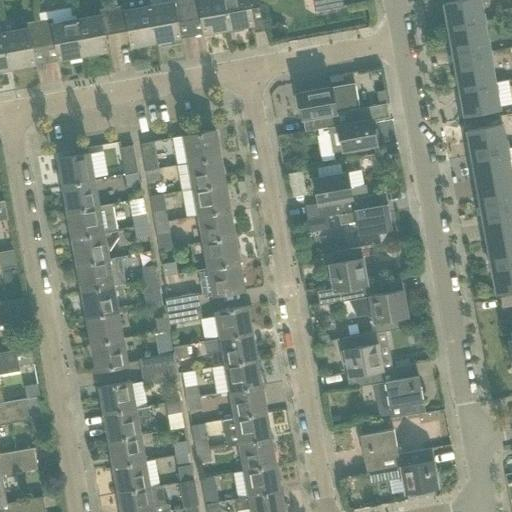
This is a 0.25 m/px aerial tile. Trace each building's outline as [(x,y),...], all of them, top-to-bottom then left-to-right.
[(189,19),(185,0),(147,0),(149,7),(155,42),(180,37),(177,21),(189,19)] [(228,29),(222,0),(185,0),(189,19),(201,17),(204,33),(228,29)] [(222,0),(228,29),(229,28),(230,32),(244,30),(243,26),(253,24),(250,8),(262,6),(260,0),(222,0)] [(317,0),(319,10),(343,6),(342,0),(317,0)] [(498,108),(488,52),(479,0),(459,0),(444,3),(449,28),(454,27),(458,51),(453,52),(455,65),(461,64),(465,87),(460,88),(464,114),(484,110),(498,108)] [(155,42),(149,7),(125,11),(124,5),(112,7),(116,32),(128,30),(131,46),(155,42)] [(116,32),(112,7),(99,9),(101,16),(77,20),(83,55),(107,50),(104,34),(116,32)] [(83,55),(77,20),(75,9),(38,15),(39,20),(44,45),(56,43),(59,59),(83,55)] [(44,45),(39,20),(25,22),(26,29),(15,31),(13,18),(2,21),(10,68),(34,63),(32,48),(44,45)] [(0,69),(10,68),(2,21),(0,20),(0,69)] [(337,112),(359,108),(358,108),(353,84),(355,84),(354,83),(298,93),(298,94),(295,95),(297,108),(300,108),(302,119),(309,118),(311,130),(328,127),(339,125),(337,112)] [(376,145),(372,119),(365,120),(363,108),(359,108),(337,112),(339,125),(328,127),(333,153),(376,145)] [(511,289),(511,182),(501,123),(467,129),(472,155),(477,155),(486,204),(481,205),(483,217),(488,216),(497,266),(492,266),(496,292),(511,289)] [(215,130),(184,136),(189,163),(220,157),(215,130)] [(159,168),(154,142),(141,144),(146,170),(159,168)] [(138,172),(133,145),(120,148),(125,174),(138,172)] [(58,158),(63,186),(94,180),(89,153),(58,158)] [(225,184),(220,157),(189,163),(177,165),(182,191),(194,189),(225,184)] [(295,160),(282,163),(284,171),(297,168),(295,160)] [(161,180),(159,168),(146,170),(148,182),(161,180)] [(140,183),(138,172),(125,174),(127,186),(140,183)] [(367,195),(365,185),(350,188),(347,172),(313,178),(318,204),(324,203),(327,215),(339,213),(354,211),(351,198),(367,195)] [(99,206),(94,180),(63,186),(67,212),(99,206)] [(230,210),(225,184),(194,189),(199,215),(230,210)] [(379,193),(367,195),(351,198),(354,211),(339,213),(341,225),(356,222),(358,236),(392,230),(387,204),(381,205),(379,193)] [(0,222),(5,222),(4,217),(8,216),(5,200),(0,201),(0,222)] [(99,206),(67,212),(72,238),(116,230),(111,204),(99,206)] [(166,209),(153,211),(155,223),(168,221),(166,209)] [(235,236),(230,210),(199,215),(203,242),(235,236)] [(145,213),(132,215),(134,227),(147,225),(145,213)] [(170,233),(168,221),(155,223),(157,235),(170,233)] [(149,236),(147,225),(134,227),(136,239),(149,236)] [(119,236),(118,230),(116,230),(72,238),(77,265),(108,259),(107,253),(119,236)] [(239,263),(235,236),(203,242),(208,268),(239,263)] [(329,264),(325,265),(328,280),(332,280),(334,290),(340,289),(342,301),(351,300),(356,299),(369,296),(367,284),(362,258),(360,247),(333,252),(335,263),(329,264)] [(0,275),(2,275),(1,268),(16,266),(13,249),(0,251),(0,275)] [(120,257),(108,259),(77,265),(82,291),(113,285),(125,283),(120,257)] [(175,262),(163,264),(165,276),(178,274),(175,262)] [(208,268),(199,270),(204,297),(213,295),(224,293),(244,290),(239,263),(208,268)] [(155,266),(142,268),(144,280),(157,278),(155,266)] [(159,289),(157,278),(144,280),(146,292),(159,289)] [(407,316),(403,290),(396,291),(394,279),(367,284),(369,296),(356,299),(359,316),(367,315),(373,319),(375,332),(376,333),(403,328),(401,317),(407,316)] [(118,312),(113,285),(82,291),(86,317),(118,312)] [(198,294),(178,298),(165,300),(167,312),(200,306),(198,294)] [(511,306),(511,295),(500,298),(502,308),(511,306)] [(0,325),(11,323),(11,321),(26,318),(23,298),(7,301),(0,302),(0,325)] [(203,318),(200,306),(167,312),(168,318),(169,324),(203,318)] [(247,306),(227,309),(216,311),(221,339),(252,333),(247,306)] [(122,338),(118,312),(86,317),(91,344),(122,338)] [(170,330),(169,324),(168,318),(155,320),(157,332),(170,330)] [(385,381),(382,369),(378,343),(376,333),(375,332),(348,337),(350,348),(344,349),(344,350),(340,351),(343,365),(347,365),(349,375),(355,374),(357,386),(374,383),(385,381)] [(257,359),(252,333),(221,339),(206,341),(207,349),(223,349),(225,365),(257,359)] [(127,365),(122,338),(91,344),(96,371),(127,365)] [(173,347),(175,353),(176,359),(188,356),(186,345),(173,347)] [(0,376),(20,372),(19,366),(34,363),(31,347),(0,352),(0,376)] [(177,365),(176,359),(175,353),(139,360),(141,371),(177,365)] [(261,386),(257,359),(225,365),(230,391),(261,386)] [(410,364),(382,369),(385,381),(374,383),(380,419),(419,413),(417,402),(423,401),(418,375),(412,376),(410,364)] [(179,376),(177,365),(141,371),(143,383),(166,379),(179,376)] [(130,381),(119,384),(99,387),(104,414),(135,409),(130,381)] [(198,385),(185,387),(187,399),(200,397),(198,385)] [(266,412),(261,386),(230,391),(235,418),(266,412)] [(0,425),(29,420),(28,417),(40,414),(37,397),(25,399),(0,403),(0,425)] [(202,408),(200,397),(187,399),(189,411),(202,408)] [(179,400),(166,403),(168,414),(181,412),(179,400)] [(140,435),(137,419),(150,417),(148,406),(135,409),(104,414),(109,441),(140,435)] [(271,438),(266,412),(235,418),(222,420),(227,446),(240,444),(271,438)] [(370,460),(373,472),(400,467),(398,454),(393,429),(359,435),(364,461),(370,460)] [(145,461),(140,435),(109,441),(113,467),(145,461)] [(207,437),(194,439),(196,452),(209,450),(207,437)] [(276,465),(271,438),(240,444),(244,470),(276,465)] [(186,441),(173,443),(175,456),(188,453),(186,441)] [(0,504),(7,503),(6,497),(2,476),(38,470),(35,458),(50,455),(49,445),(34,448),(0,453),(0,504)] [(373,472),(366,473),(368,484),(389,480),(402,478),(405,493),(405,492),(406,492),(433,488),(438,486),(437,481),(433,461),(427,462),(425,449),(398,454),(400,467),(373,472)] [(211,460),(209,450),(196,452),(198,463),(211,460)] [(149,488),(145,461),(113,467),(118,493),(149,488)] [(245,470),(232,473),(237,499),(280,491),(276,465),(245,470)] [(178,468),(180,484),(193,482),(191,466),(178,468)] [(180,484),(183,497),(185,509),(198,506),(193,482),(180,484)] [(169,504),(152,502),(149,488),(118,493),(121,511),(165,511),(170,511),(169,504)] [(219,502),(218,497),(217,490),(204,493),(206,505),(219,502)] [(284,503),(283,503),(280,491),(237,499),(236,499),(238,510),(251,508),(252,511),(287,511),(286,504),(284,503)] [(59,505),(58,497),(57,494),(7,503),(0,504),(0,511),(45,511),(44,508),(59,505)] [(220,511),(220,509),(219,502),(206,505),(207,511),(220,511)]
